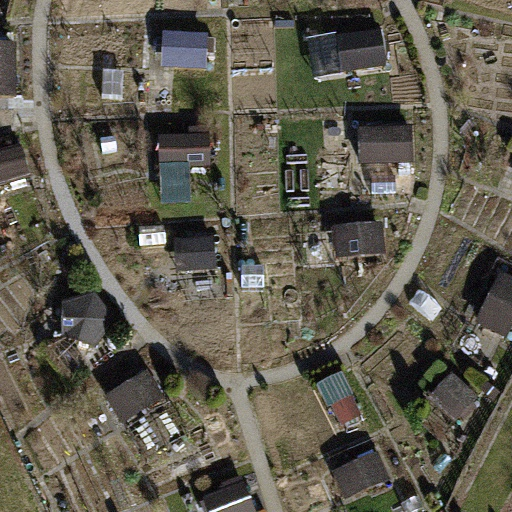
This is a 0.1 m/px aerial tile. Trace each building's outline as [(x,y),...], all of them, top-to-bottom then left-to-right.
[(209,35),(169,34),(169,71),(208,71),(208,68),(220,68),(221,39),(209,39),(209,35)] [(382,34),(335,41),(341,76),(388,69),(382,34)] [(17,45),(0,45),(0,101),(17,101),(17,45)] [(413,128),(359,130),(360,168),(414,166),(413,128)] [(210,137),(158,139),(159,170),(211,169),(210,137)] [(21,147),(0,153),(0,187),(30,178),(21,147)] [(383,225),(333,230),(337,263),(386,258),(383,225)] [(215,239),(174,242),(176,271),(217,268),(215,239)] [(511,332),(511,278),(502,274),(476,325),(508,340),(511,332)] [(63,305),(61,340),(95,352),(117,324),(97,295),(63,305)] [(148,373),(104,400),(125,434),(169,406),(148,373)] [(343,375),(316,389),(328,411),(332,409),(342,429),(362,419),(352,399),(354,398),(343,375)] [(452,376),(428,402),(455,427),(462,420),(465,423),(477,410),(474,407),(480,401),(452,376)] [(378,454),(334,475),(347,503),(391,482),(378,454)] [(254,511),(244,485),(203,502),(207,511),(254,511)]
